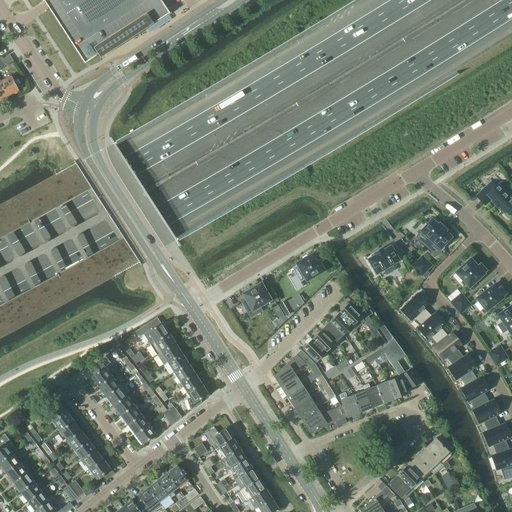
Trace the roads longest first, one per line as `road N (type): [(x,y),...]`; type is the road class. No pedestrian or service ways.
road 1 (motorway): [(0,300),(329,120),(511,3)]
road 2 (motorway): [(412,0),(0,243)]
road 3 (residential): [(418,171),(206,301)]
road 4 (residential): [(348,502),(417,430),(407,412),(309,447)]
road 5 (residential): [(478,227),(432,275),(433,287),(478,343),(511,406)]
road 6 (tertiary): [(95,110),(120,80),(245,0)]
road 7 (tertiary): [(226,0),(114,72),(83,105)]
road 8 (tertiary): [(83,105),(50,86),(0,7)]
road 9 (residential): [(221,406),(290,511)]
